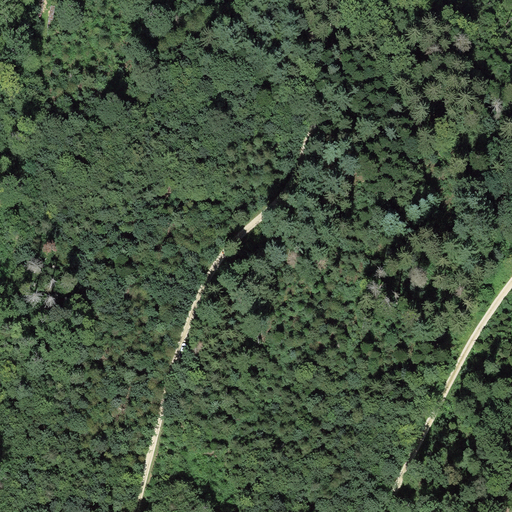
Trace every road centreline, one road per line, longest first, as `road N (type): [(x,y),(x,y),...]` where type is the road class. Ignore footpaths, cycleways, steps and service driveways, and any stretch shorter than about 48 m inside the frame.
road 1 (track): [(134,511),(171,370),(216,263),(284,193),(305,154),(318,48),(310,25),(283,0)]
road 2 (track): [(511,282),(477,329),(383,511)]
